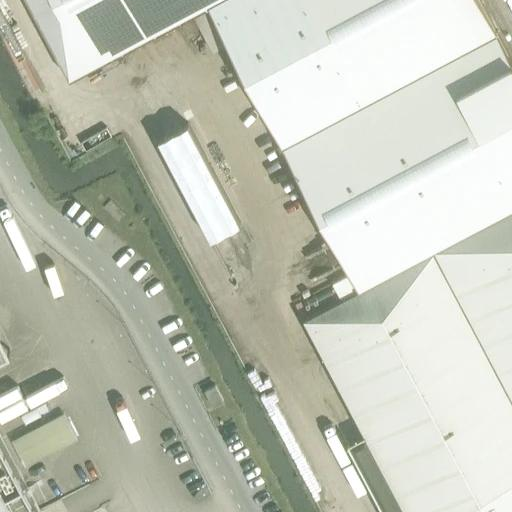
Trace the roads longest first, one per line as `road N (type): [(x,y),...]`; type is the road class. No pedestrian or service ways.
road 1 (unknown): [(279,356),(139,132),(108,106),(149,80),(169,78),(216,99),(253,179),(277,314)]
road 2 (unclassified): [(241,511),(118,277),(24,193),(0,148)]
road 3 (unknown): [(374,511),(279,356)]
